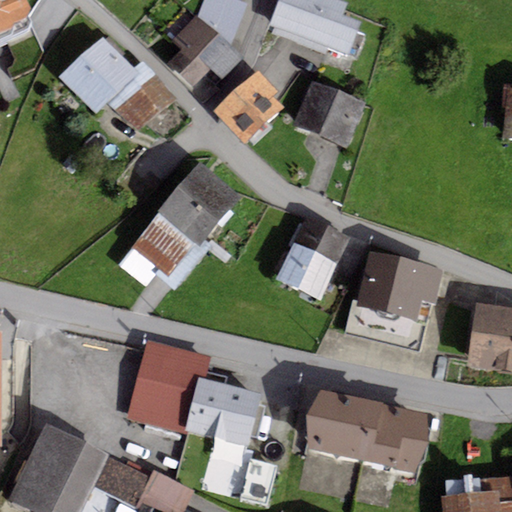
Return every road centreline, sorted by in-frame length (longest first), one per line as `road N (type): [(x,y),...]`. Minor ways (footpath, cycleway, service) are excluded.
road 1 (residential): [(511,402),(449,399),(0,298)]
road 2 (residential): [(511,286),(245,178),(202,116)]
road 3 (residential): [(202,116),(79,0)]
road 4 (residential): [(202,116),(242,68),(270,0)]
